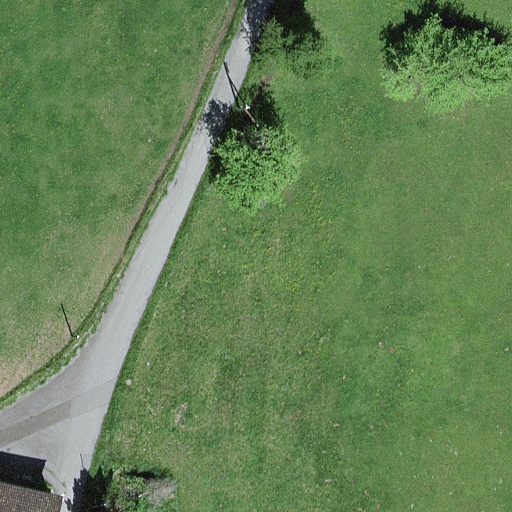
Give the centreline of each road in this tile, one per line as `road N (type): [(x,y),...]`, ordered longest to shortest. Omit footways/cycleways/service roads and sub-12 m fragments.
road 1 (track): [(266,0),(105,353)]
road 2 (track): [(105,353),(68,511)]
road 3 (track): [(105,353),(0,415)]
